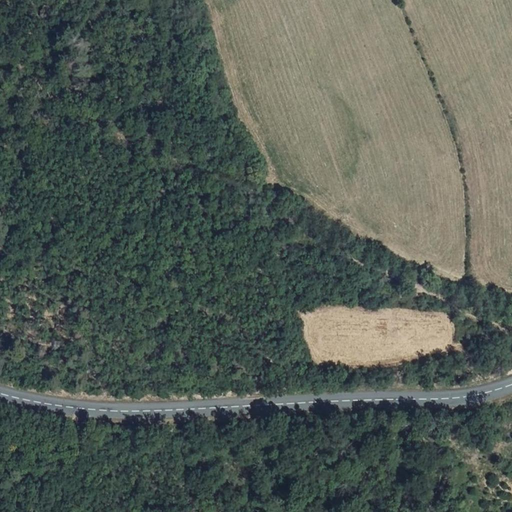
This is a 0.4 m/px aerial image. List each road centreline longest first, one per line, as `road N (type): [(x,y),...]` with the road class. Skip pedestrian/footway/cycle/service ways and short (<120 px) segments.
road 1 (secondary): [(511,388),(439,399),(119,412),(0,393)]
road 2 (track): [(250,178),(294,190),(419,261),(511,290)]
